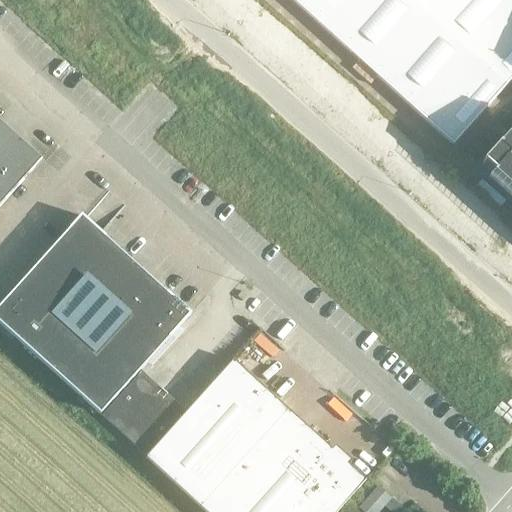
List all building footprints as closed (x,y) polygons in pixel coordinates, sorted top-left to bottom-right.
[(511,0),(292,0),(455,145),(511,81),(511,0)] [(0,206),(42,161),(25,146),(0,123),(0,206)] [(511,131),(482,166),(511,192),(511,131)] [(0,308),(0,326),(101,418),(138,377),(191,318),(81,219),(0,308)] [(183,417),(138,377),(101,418),(146,458),(143,461),(146,463),(149,461),(205,511),(338,511),(356,492),(290,433),(280,445),(265,432),(285,410),(286,409),(233,361),(183,417)] [(348,466),(285,410),(265,432),(280,445),(290,433),(356,492),(365,482),(348,466)] [(378,511),(391,499),(378,488),(359,509),(362,511),(378,511)] [(396,511),(400,508),(391,500),(385,507),(389,511),(396,511)]
